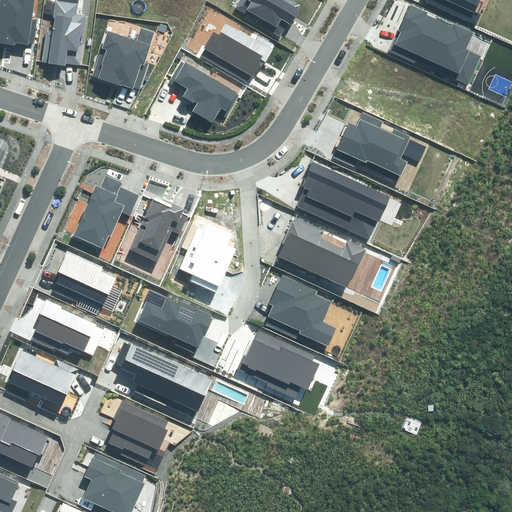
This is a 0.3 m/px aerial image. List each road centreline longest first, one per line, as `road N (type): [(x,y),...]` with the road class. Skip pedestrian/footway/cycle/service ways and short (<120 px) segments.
road 1 (residential): [(250,157),(283,125),(355,0)]
road 2 (residential): [(73,123),(173,154),(219,162),(250,157)]
road 3 (residential): [(0,287),(73,123)]
road 4 (residential): [(250,157),(252,263),(235,310)]
